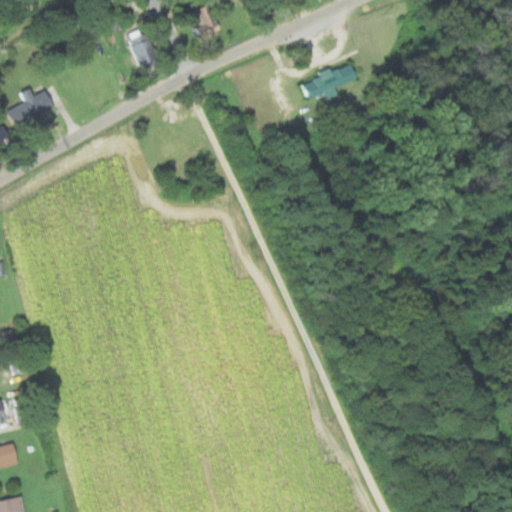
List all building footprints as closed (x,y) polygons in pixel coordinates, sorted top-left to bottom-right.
[(189,27),(193,41),(212,35),(202,3),(187,8),(193,26),(189,27)] [(159,60),(143,28),(125,37),(141,69),(159,60)] [(333,86),(356,77),(350,61),(298,82),(306,100),(322,93),(324,98),(336,93),(333,86)] [(44,89),(6,109),(16,128),(54,108),(44,89)] [(0,145),(10,140),(1,123),(0,123),(0,145)] [(170,133),(167,127),(153,133),(163,156),(189,146),(181,129),(170,133)] [(0,444),(0,465),(18,461),(13,442),(0,444)] [(25,511),(22,495),(0,499),(0,511),(25,511)]
